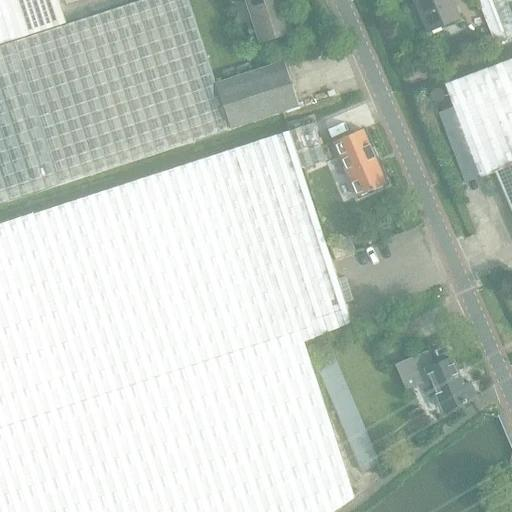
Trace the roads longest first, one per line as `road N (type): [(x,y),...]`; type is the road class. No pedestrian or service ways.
road 1 (tertiary): [(511,403),(339,0)]
road 2 (unknown): [(357,511),(511,405)]
